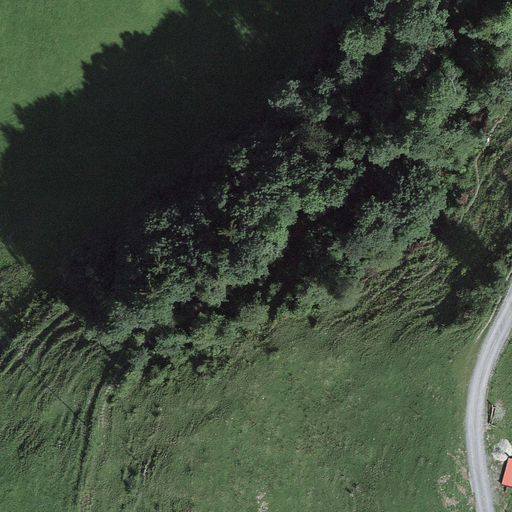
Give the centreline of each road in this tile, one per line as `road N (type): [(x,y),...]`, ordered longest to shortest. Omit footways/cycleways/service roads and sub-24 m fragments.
road 1 (track): [(85,509),(106,404),(122,369),(146,341),(361,184),(389,153),(444,0)]
road 2 (track): [(511,301),(478,382),(470,424),(483,511)]
